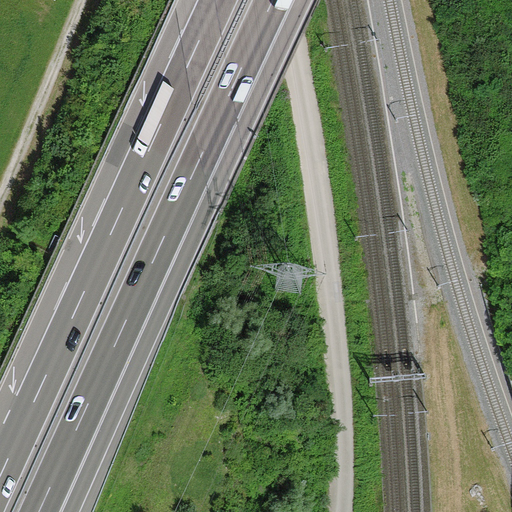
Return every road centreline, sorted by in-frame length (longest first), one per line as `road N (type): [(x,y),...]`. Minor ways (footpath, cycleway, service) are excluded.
road 1 (motorway): [(39,511),(274,0)]
road 2 (motorway): [(218,0),(0,476)]
road 3 (track): [(343,511),(333,276),(287,0)]
road 4 (track): [(0,201),(83,0)]
